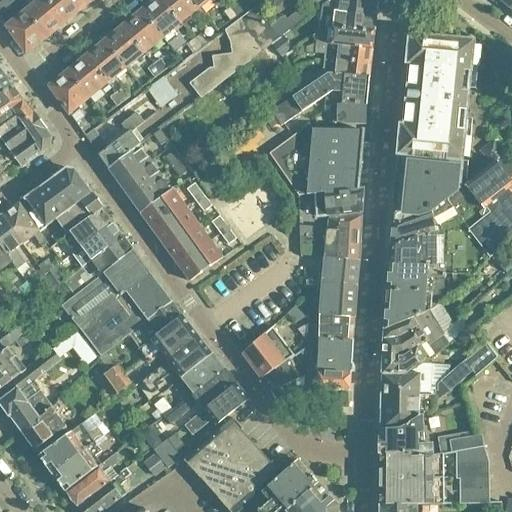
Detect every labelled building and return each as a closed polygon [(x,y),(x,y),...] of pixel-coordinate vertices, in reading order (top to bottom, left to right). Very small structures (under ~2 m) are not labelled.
[(0,15),(15,5),(11,0),(4,0),(0,3),(0,15)] [(63,23),(45,0),(35,0),(37,2),(25,12),(45,38),(50,34),(51,34),(55,30),(56,29),(63,23)] [(82,7),(76,0),(45,0),(63,23),(74,14),(76,13),(80,10),(81,8),(82,7)] [(182,25),(162,0),(155,0),(150,4),(148,5),(144,8),(144,10),(141,12),(162,38),(169,46),(181,36),(176,30),(182,25)] [(199,8),(192,0),(162,0),(182,25),(191,18),(189,15),(199,8)] [(378,0),(376,0),(334,0),(326,6),(329,11),(329,13),(376,16),(378,0)] [(511,0),(499,0),(511,9),(511,0)] [(235,2),(229,7),(236,16),(242,11),(235,2)] [(230,21),(236,16),(229,7),(223,12),(230,21)] [(269,27),(255,8),(221,33),(230,45),(231,58),(211,60),(212,70),(209,71),(190,86),(200,100),(252,60),(272,46),(279,40),(279,39),(269,27)] [(45,38),(25,12),(15,20),(13,18),(5,25),(4,25),(26,53),(38,43),(39,43),(43,41),(44,39),(45,38)] [(162,38),(141,12),(138,14),(136,15),(133,17),(132,19),(123,27),(146,56),(154,49),(152,46),(162,38)] [(375,31),(376,16),(329,13),(328,23),(327,27),(375,31)] [(293,28),(284,16),(269,27),(279,39),(293,28)] [(146,56),(123,27),(113,34),(112,35),(108,37),(107,39),(104,42),(125,68),(136,59),(138,61),(146,56)] [(373,49),(375,31),(327,27),(312,38),(315,45),(373,49)] [(200,34),(194,39),(201,48),(208,43),(200,34)] [(467,119),(474,41),(410,36),(410,39),(408,62),(407,65),(411,65),(409,88),(408,88),(408,96),(407,103),(405,126),(401,126),(401,128),(401,129),(399,152),(398,155),(400,155),(463,161),(463,156),(470,157),(473,120),(467,119)] [(284,37),(279,40),(272,46),(281,57),(292,48),(284,37)] [(195,53),(201,48),(194,39),(188,44),(195,53)] [(125,68),(104,42),(102,44),(100,44),(96,48),(95,50),(86,57),(109,86),(117,79),(115,76),(125,68)] [(371,62),(373,49),(315,45),(314,55),(324,55),(323,59),(371,62)] [(281,57),(272,46),(252,60),(257,67),(261,72),(273,63),(281,57)] [(511,61),(493,47),(488,53),(489,59),(511,76),(511,61)] [(109,86),(86,57),(77,64),(75,65),(71,68),(70,70),(67,72),(88,98),(100,89),(102,91),(109,86)] [(370,76),(371,62),(323,59),(322,70),(312,77),(309,74),(302,79),(308,88),(330,72),(370,76)] [(160,60),(154,65),(160,74),(167,69),(160,60)] [(154,78),(160,74),(154,65),(148,70),(154,78)] [(0,97),(13,88),(13,87),(1,71),(0,72),(0,97)] [(88,98),(67,72),(65,74),(63,74),(59,78),(58,79),(48,87),(83,132),(89,127),(82,118),(84,117),(79,110),(83,107),(80,104),(88,98)] [(368,94),(370,76),(330,72),(308,88),(293,98),(271,114),(281,128),(328,96),(327,105),(333,106),(339,106),(367,106),(368,94)] [(156,114),(176,101),(163,80),(143,93),(156,114)] [(0,118),(23,102),(13,88),(0,97),(0,118)] [(123,88),(116,93),(123,102),(129,97),(123,88)] [(271,114),(293,98),(286,89),(263,105),(270,114),(271,114)] [(116,107),(123,102),(116,93),(110,98),(116,107)] [(0,118),(0,136),(2,139),(6,136),(33,116),(23,102),(0,118)] [(365,125),(367,106),(339,106),(333,106),(332,123),(339,123),(344,124),(365,125)] [(109,169),(141,145),(140,143),(143,141),(136,130),(144,124),(137,114),(122,126),(127,134),(107,148),(93,129),(85,136),(99,155),(109,169)] [(0,159),(1,161),(44,129),(34,116),(33,116),(6,136),(2,139),(6,145),(0,149),(0,159)] [(361,161),(362,144),(362,141),(363,131),(362,131),(313,128),(313,129),(309,125),(270,154),(275,161),(361,161)] [(34,157),(43,150),(43,149),(50,144),(51,140),(44,131),(45,130),(44,129),(1,161),(4,166),(16,158),(21,165),(34,156),(34,157)] [(161,129),(153,136),(161,147),(170,140),(161,129)] [(491,141),(480,149),(492,165),(504,156),(491,141)] [(120,184),(151,160),(149,157),(148,158),(141,149),(143,148),(141,145),(109,169),(120,184)] [(165,157),(172,167),(180,162),(172,152),(165,157)] [(460,190),(463,161),(400,155),(397,191),(394,224),(393,224),(428,215),(460,190)] [(391,244),(427,236),(436,232),(455,219),(478,201),(488,214),(491,212),(502,225),(506,221),(511,228),(511,179),(510,177),(511,174),(511,167),(504,156),(492,165),(460,190),(428,215),(393,224),(393,226),(391,244)] [(130,198),(162,175),(159,171),(158,172),(152,164),(153,163),(151,160),(120,184),(130,198)] [(359,185),(361,161),(275,161),(298,196),(359,190),(359,185)] [(187,172),(180,162),(172,167),(180,177),(187,172)] [(23,209),(40,231),(58,218),(91,194),(82,182),(83,182),(74,170),(67,169),(57,177),(57,178),(35,194),(35,193),(26,199),(36,212),(33,214),(28,206),(23,209)] [(141,213),(173,190),(170,186),(169,187),(163,178),(164,177),(162,175),(130,198),(141,213)] [(187,190),(195,201),(204,194),(195,183),(187,190)] [(154,231),(187,207),(175,189),(173,190),(141,213),(154,231)] [(328,217),(362,212),(363,189),(359,190),(298,196),(316,194),(318,218),(328,217)] [(61,238),(101,208),(91,194),(58,218),(64,227),(52,237),(56,243),(62,239),(61,238)] [(212,206),(204,194),(195,201),(204,212),(212,206)] [(488,261),(511,238),(511,228),(506,221),(502,225),(491,212),(488,214),(478,201),(455,219),(436,232),(427,236),(391,244),(391,246),(392,246),(390,263),(390,265),(451,270),(451,273),(451,274),(452,274),(457,289),(488,261)] [(23,209),(20,204),(4,215),(3,215),(23,243),(29,239),(34,235),(42,246),(43,245),(45,248),(50,245),(40,231),(23,209)] [(187,207),(154,231),(166,248),(199,223),(187,207)] [(72,253),(112,223),(101,208),(61,238),(62,239),(69,249),(72,253)] [(23,243),(3,215),(0,217),(0,245),(17,269),(20,274),(23,278),(32,272),(25,263),(26,262),(16,248),(23,243)] [(212,222),(220,233),(228,227),(220,216),(212,222)] [(360,242),(362,216),(328,221),(328,229),(326,258),(360,260),(361,242),(360,242)] [(82,267),(122,237),(112,223),(72,253),(79,263),(82,267)] [(178,264),(211,240),(199,223),(166,248),(178,264)] [(326,258),(328,229),(299,226),(301,255),(304,256),(304,257),(326,258)] [(237,239),(228,227),(220,233),(229,245),(237,239)] [(105,273),(133,251),(122,237),(82,267),(82,268),(91,261),(97,270),(89,276),(82,268),(67,280),(64,282),(75,296),(101,275),(105,273)] [(190,282),(224,257),(211,240),(178,264),(190,282)] [(508,274),(511,269),(511,242),(494,259),(508,274)] [(17,269),(0,245),(0,279),(1,281),(2,280),(0,277),(0,276),(5,272),(8,275),(11,273),(17,269)] [(78,329),(150,273),(133,251),(105,273),(101,275),(75,296),(60,307),(78,329)] [(357,286),(360,260),(326,258),(325,273),(324,283),(357,286)] [(48,260),(39,266),(45,274),(53,269),(48,260)] [(444,296),(445,277),(446,277),(446,274),(451,274),(451,273),(451,270),(390,265),(389,272),(389,274),(388,289),(388,290),(388,292),(444,296)] [(56,266),(48,273),(59,287),(64,282),(67,280),(56,266)] [(48,273),(40,279),(51,293),(59,287),(48,273)] [(147,321),(172,302),(150,273),(78,329),(100,358),(107,352),(121,342),(131,334),(147,321)] [(25,279),(9,291),(14,298),(30,286),(25,279)] [(354,318),(357,286),(324,283),(321,315),(354,318)] [(0,308),(14,298),(9,291),(0,297),(0,308)] [(443,301),(444,296),(388,292),(385,330),(431,311),(430,310),(443,301)] [(155,338),(183,316),(172,302),(147,321),(131,334),(136,341),(149,331),(152,335),(154,337),(155,338)] [(305,319),(295,308),(288,315),(295,323),(305,319)] [(445,338),(444,336),(445,335),(444,334),(431,311),(385,330),(384,357),(411,358),(430,341),(433,344),(438,341),(439,343),(445,338)] [(353,339),(354,327),(355,327),(355,326),(354,326),(354,318),(321,315),(321,325),(307,325),(307,339),(311,345),(319,339),(353,341),(354,339),(353,339)] [(163,353),(169,361),(199,337),(183,316),(155,338),(154,337),(138,350),(149,364),(163,353)] [(14,343),(25,335),(27,334),(20,325),(0,339),(0,340),(7,350),(7,349),(14,343)] [(261,378),(295,356),(273,327),(247,350),(243,354),(261,378)] [(72,349),(83,340),(77,332),(52,350),(58,359),(72,349)] [(20,351),(31,342),(25,335),(14,343),(20,351)] [(199,338),(199,337),(169,361),(143,382),(152,393),(158,388),(155,384),(174,369),(181,378),(211,354),(199,338)] [(433,344),(430,341),(411,358),(384,357),(383,375),(412,376),(427,364),(423,364),(450,344),(445,338),(439,343),(438,341),(433,344)] [(351,373),(353,341),(319,339),(311,345),(305,349),(308,356),(319,347),(318,370),(318,372),(351,373)] [(450,392),(472,372),(476,377),(499,357),(487,342),(449,374),(438,384),(437,385),(437,392),(434,392),(434,396),(430,396),(382,395),(381,431),(393,431),(421,415),(421,411),(431,411),(433,411),(434,410),(436,408),(437,406),(437,404),(436,401),(450,392)] [(0,389),(24,371),(7,349),(7,350),(0,354),(0,389)] [(58,399),(48,405),(31,383),(60,361),(58,359),(52,350),(24,371),(0,389),(0,391),(5,398),(0,401),(0,415),(4,421),(10,417),(22,433),(61,402),(58,399)] [(118,366),(107,352),(100,358),(110,371),(118,366)] [(184,395),(187,399),(224,370),(211,354),(181,378),(189,388),(183,393),(184,395)] [(295,356),(261,378),(271,391),(293,381),(299,378),(293,366),(294,366),(299,362),(295,356)] [(438,384),(449,374),(450,366),(427,364),(412,376),(383,375),(382,395),(430,396),(434,396),(434,392),(431,391),(431,385),(437,385),(438,384)] [(110,371),(109,372),(123,392),(132,385),(119,365),(118,366),(110,371)] [(204,410),(236,385),(224,370),(187,399),(173,410),(165,416),(164,417),(170,425),(198,403),(204,410)] [(350,390),(351,373),(318,372),(318,370),(306,373),(305,375),(300,378),(299,378),(293,381),(300,395),(304,394),(340,390),(348,390),(350,390)] [(113,398),(123,392),(109,372),(100,379),(113,398)] [(215,425),(248,400),(236,385),(204,410),(184,426),(191,435),(211,420),(215,425)] [(173,410),(163,397),(155,403),(165,416),(173,410)] [(35,451),(66,429),(58,418),(61,411),(65,408),(61,402),(22,433),(35,451)] [(418,445),(420,432),(424,432),(423,415),(421,415),(393,431),(381,431),(381,439),(380,439),(380,455),(412,456),(414,461),(433,456),(432,444),(418,445)] [(52,474),(103,435),(108,432),(102,423),(97,427),(90,418),(71,431),(39,456),(52,474)] [(242,429),(232,418),(184,461),(229,511),(238,511),(282,473),(272,462),(270,464),(261,453),(240,430),(242,429)] [(153,450),(161,443),(149,428),(141,435),(153,450)] [(65,491),(98,467),(92,459),(102,451),(98,446),(107,440),(103,435),(52,474),(65,491)] [(476,437),(432,444),(433,456),(443,454),(456,452),(477,448),(476,437)] [(167,439),(161,445),(154,450),(156,453),(167,467),(172,473),(184,461),(167,439)] [(481,460),(480,448),(484,447),(477,448),(456,452),(456,460),(481,460)] [(77,507),(118,476),(117,475),(112,468),(123,460),(117,453),(98,467),(65,491),(77,507)] [(155,477),(167,467),(156,453),(144,463),(155,477)] [(444,481),(443,454),(433,456),(414,461),(412,456),(380,455),(380,480),(444,481)] [(484,471),(484,460),(481,460),(456,460),(456,470),(484,471)] [(289,511),(319,484),(310,473),(309,474),(298,461),(262,493),(271,503),(260,511),(279,511),(285,507),(289,511)] [(80,511),(102,511),(121,498),(115,489),(121,485),(125,481),(124,479),(130,475),(131,474),(127,468),(117,475),(118,476),(77,507),(80,511)] [(489,482),(489,471),(484,471),(456,470),(456,479),(460,479),(460,481),(489,482)] [(445,504),(444,481),(380,480),(379,506),(416,505),(425,505),(436,505),(441,505),(441,504),(445,504)] [(489,492),(489,482),(460,481),(460,492),(489,492)] [(338,511),(339,506),(337,504),(329,494),(328,495),(319,484),(289,511),(288,511),(338,511)] [(127,493),(121,485),(115,489),(121,498),(127,493)] [(460,504),(490,504),(489,492),(460,492),(460,504)]
